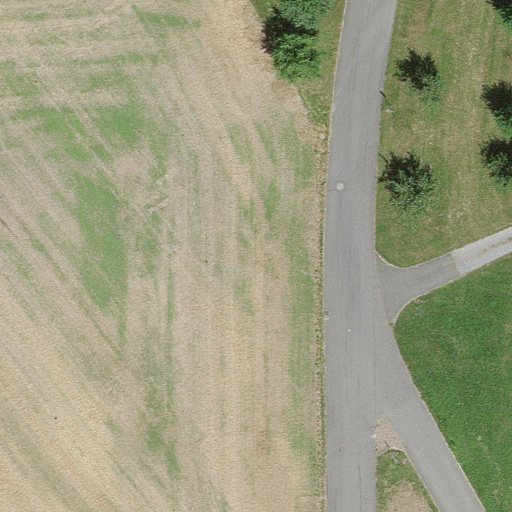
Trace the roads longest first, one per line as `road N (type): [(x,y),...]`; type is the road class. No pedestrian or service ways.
road 1 (residential): [(369,0),(360,49),(354,315)]
road 2 (residential): [(354,315),(465,511)]
road 3 (residential): [(353,511),(354,315)]
